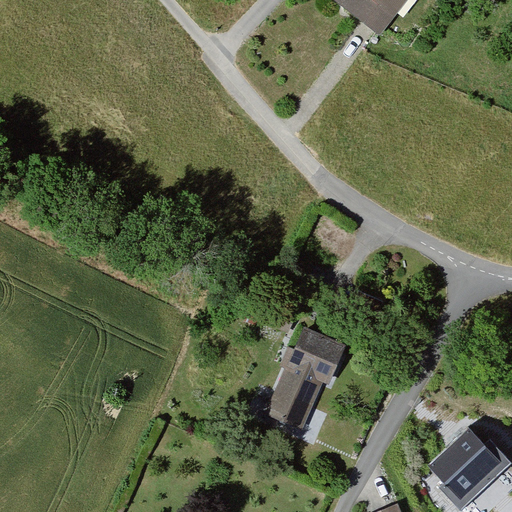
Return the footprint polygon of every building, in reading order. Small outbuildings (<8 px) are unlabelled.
[(337,0),(388,37),(415,0),(337,0)] [(243,326),(257,333),(272,301),(258,294),(243,326)] [(278,308),(269,328),(289,337),(298,317),(278,308)] [(302,331),(267,418),(307,434),(328,384),(339,389),(354,351),(302,331)] [(439,488),(461,511),(511,465),(511,464),(490,440),(484,445),(470,430),(428,469),(443,484),(439,488)]
